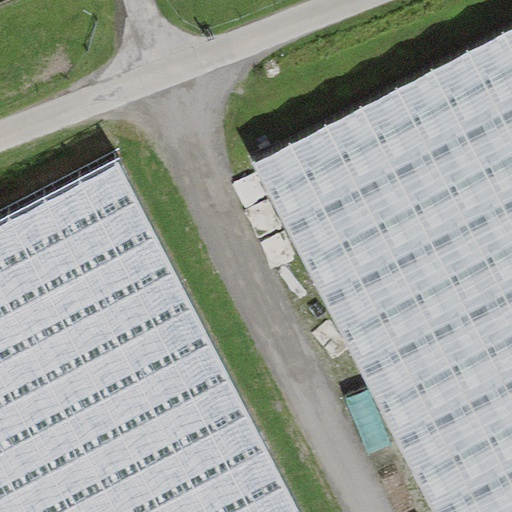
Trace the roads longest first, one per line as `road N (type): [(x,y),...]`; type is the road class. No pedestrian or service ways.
road 1 (track): [(164,83),(248,283),(367,511)]
road 2 (unclassified): [(0,148),(375,0)]
